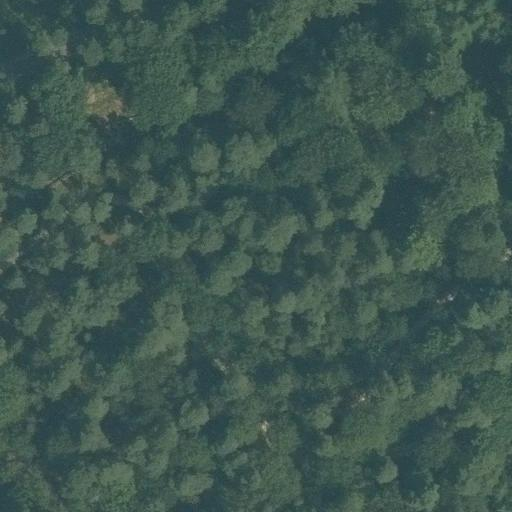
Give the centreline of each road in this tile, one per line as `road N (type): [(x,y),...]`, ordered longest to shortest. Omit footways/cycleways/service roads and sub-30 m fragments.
road 1 (track): [(511,344),(441,427),(409,451),(323,461),(289,454),(263,426),(200,329),(187,260),(153,217),(112,204),(70,208),(0,267)]
road 2 (track): [(316,511),(323,461),(410,333),(511,251)]
road 3 (tertiary): [(0,75),(194,0)]
